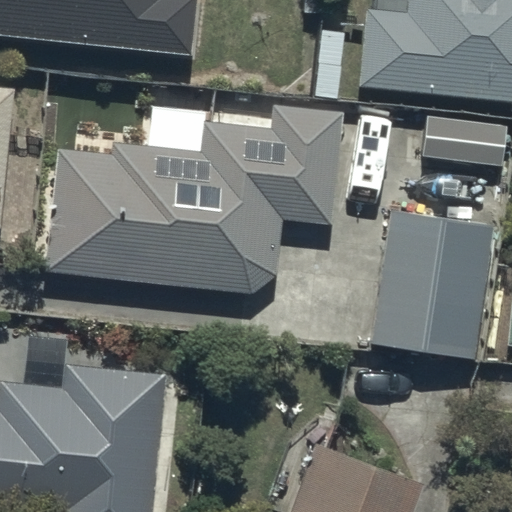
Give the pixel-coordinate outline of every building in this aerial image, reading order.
[(0,0),(0,32),(190,50),(194,0),(0,0)] [(511,0),(408,0),(407,11),(370,8),(364,89),(511,99),(511,0)] [(19,93),(0,91),(0,238),(6,240),(19,93)] [(333,224),(344,106),(267,99),(265,122),(202,116),(199,145),(111,137),(110,150),(55,146),(44,273),(251,292),(278,272),(283,219),(333,224)] [(507,121),(428,113),(423,158),(503,166),(507,121)] [(494,216),(382,203),(365,341),(477,354),(494,216)] [(152,511),(166,374),(63,363),(66,338),(25,334),(20,382),(0,379),(0,510),(17,511),(152,511)] [(409,511),(421,482),(313,442),(287,511),(409,511)]
